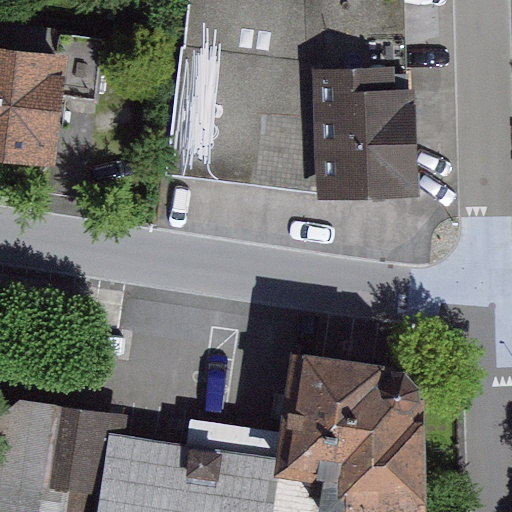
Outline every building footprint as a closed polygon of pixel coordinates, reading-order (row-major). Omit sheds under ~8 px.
[(395,0),(221,0),(200,154),(296,168),(315,37),(389,47),(395,0)] [(85,47),(0,39),(0,153),(75,160),(85,47)] [(428,73),(341,75),(344,196),(431,194),(428,73)] [(429,374),(306,360),(293,473),(416,487),(429,374)] [(85,511),(98,421),(9,410),(0,476),(0,511),(85,511)] [(281,511),(288,461),(139,442),(129,511),(281,511)]
